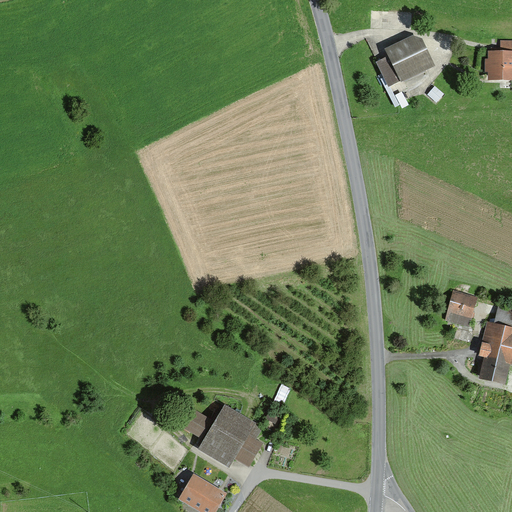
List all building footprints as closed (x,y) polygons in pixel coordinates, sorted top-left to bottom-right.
[(413,35),(385,48),(389,56),(376,62),(388,87),(401,81),(401,82),(435,66),(422,38),(413,35)] [(500,55),(484,55),(484,81),(511,81),(511,43),(500,44),(500,55)] [(443,94),(435,86),(428,94),(436,102),(443,94)] [(475,301),(453,295),(446,320),(468,327),(475,301)] [(511,327),(487,321),(479,356),(484,357),(480,378),(506,384),(510,364),(511,364),(511,327)] [(186,410),(177,426),(200,439),(192,451),(220,467),(225,457),(244,468),(257,444),(252,441),(260,428),(219,404),(208,424),(186,410)] [(195,479),(181,504),(194,511),(218,511),(227,498),(195,479)]
